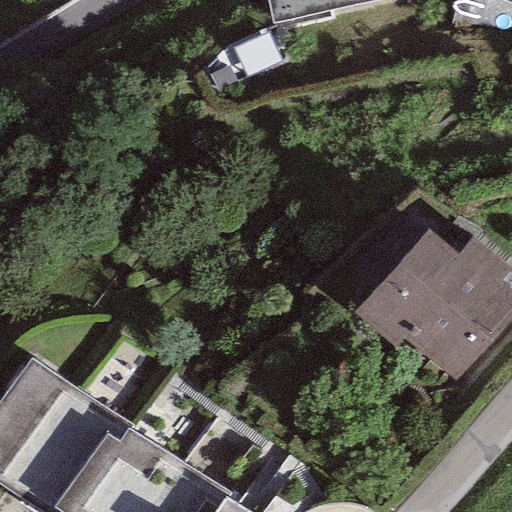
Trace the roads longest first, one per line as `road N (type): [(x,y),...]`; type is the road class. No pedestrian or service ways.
road 1 (tertiary): [(0,80),(125,0)]
road 2 (tertiary): [(511,410),(420,511)]
